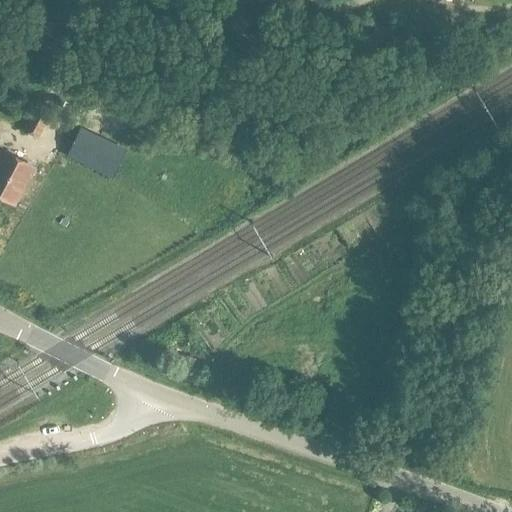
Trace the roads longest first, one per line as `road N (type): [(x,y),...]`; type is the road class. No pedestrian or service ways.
road 1 (unclassified): [(487,511),(153,395)]
road 2 (unclassified): [(0,460),(106,436),(135,420),(153,395)]
road 3 (unclassified): [(153,395),(0,320)]
